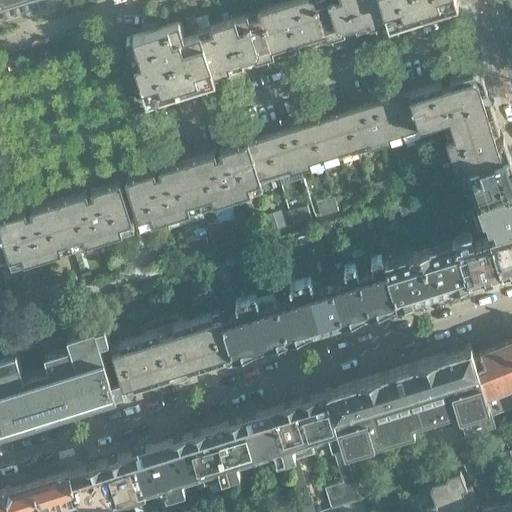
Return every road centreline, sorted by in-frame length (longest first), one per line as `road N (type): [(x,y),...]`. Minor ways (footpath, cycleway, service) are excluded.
road 1 (residential): [(0,465),(511,300)]
road 2 (residential): [(500,22),(0,179)]
